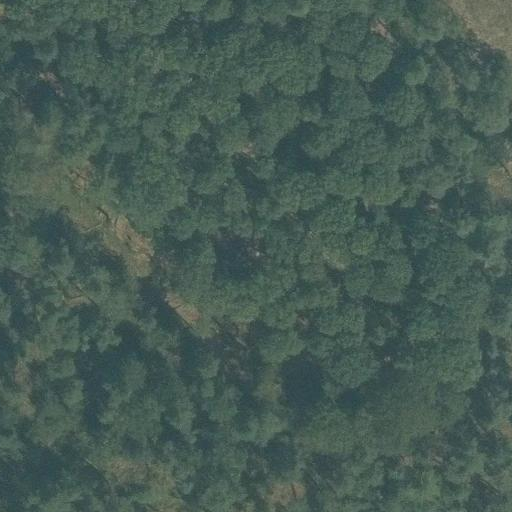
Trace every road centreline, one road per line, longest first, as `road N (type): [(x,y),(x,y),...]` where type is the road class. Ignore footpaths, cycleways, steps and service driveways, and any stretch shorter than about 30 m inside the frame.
road 1 (track): [(0,74),(168,241),(511,483)]
road 2 (track): [(332,0),(354,1),(384,44),(399,131),(428,215),(469,264),(511,290)]
